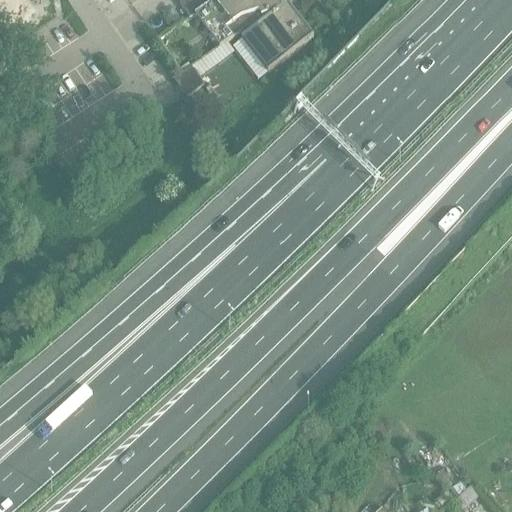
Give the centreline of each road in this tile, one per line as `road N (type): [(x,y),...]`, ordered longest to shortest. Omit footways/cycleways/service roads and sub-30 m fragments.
road 1 (motorway): [(80,511),(511,86)]
road 2 (motorway): [(157,511),(511,143)]
road 3 (motorway): [(335,171),(206,308),(0,495)]
road 4 (motorway): [(335,171),(175,275),(0,427)]
road 5 (motorway): [(501,0),(335,171)]
